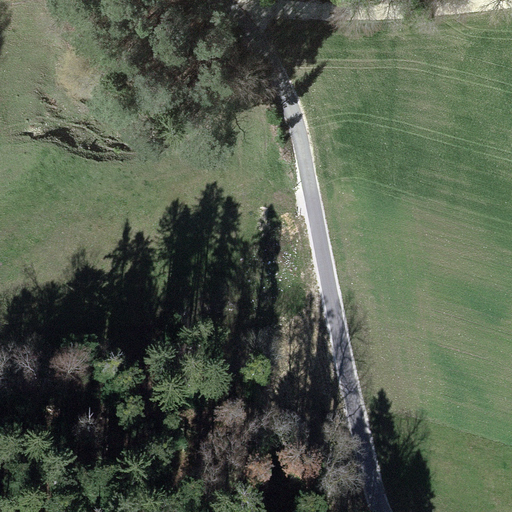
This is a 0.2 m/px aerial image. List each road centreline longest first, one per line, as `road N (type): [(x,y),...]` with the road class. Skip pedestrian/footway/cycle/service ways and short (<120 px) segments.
road 1 (track): [(231,0),(288,90),(363,426),(406,511)]
road 2 (track): [(231,0),(291,39),(328,44),(511,4)]
